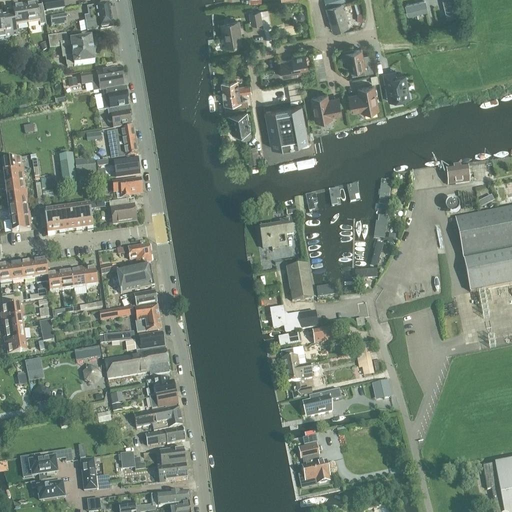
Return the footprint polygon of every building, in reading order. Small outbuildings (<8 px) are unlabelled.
[(62,0),(43,0),(46,11),(64,8),(62,0)] [(454,0),(444,0),(448,18),(458,15),(454,0)] [(426,1),(407,6),(409,15),(428,11),(426,1)] [(37,7),(36,3),(26,5),(30,25),(39,23),(39,26),(45,25),(43,12),(42,6),(37,7)] [(333,30),(348,26),(340,3),(326,8),(333,30)] [(16,27),(30,25),(26,5),(12,7),(13,11),(7,12),(12,37),(18,36),(16,27)] [(85,18),(88,32),(98,30),(97,29),(100,29),(100,30),(113,28),(109,7),(107,6),(87,9),(89,17),(85,18)] [(251,25),(262,23),(260,11),(249,13),(251,25)] [(2,13),(0,13),(0,38),(12,37),(7,12),(8,16),(2,17),(2,13)] [(67,25),(66,15),(50,18),(51,27),(67,25)] [(226,46),(241,43),(237,21),(221,24),(226,46)] [(74,66),(74,67),(95,64),(91,41),(71,44),(71,45),(68,45),(66,36),(49,39),(50,50),(61,48),(63,59),(66,59),(67,67),(74,66)] [(40,45),(43,52),(49,49),(46,43),(40,45)] [(353,49),(343,51),(344,56),(346,56),(349,70),(364,67),(365,73),(372,72),(369,55),(363,56),(361,49),(353,51),(353,49)] [(292,59),(280,62),(283,77),(301,74),(301,71),(308,70),(305,54),(291,56),(292,59)] [(82,84),(92,82),(98,81),(99,90),(123,86),(121,70),(97,74),(97,75),(91,76),(91,75),(81,76),(82,84)] [(384,74),(389,102),(409,98),(405,75),(393,78),(392,72),(384,74)] [(220,83),(222,94),(250,89),(249,85),(238,88),(236,77),(225,79),(226,82),(220,83)] [(355,97),(349,99),(351,112),(362,110),(363,113),(378,110),(374,86),(358,89),(359,94),(355,97)] [(101,92),(104,111),(107,110),(128,107),(127,107),(124,87),(107,90),(101,92)] [(251,92),(250,89),(222,94),(224,104),(225,110),(235,108),(249,105),(248,99),(243,100),(242,94),(251,92)] [(327,95),(311,98),(316,121),(331,118),(331,116),(341,114),(339,100),(332,102),(328,100),(327,95)] [(265,112),(268,130),(305,123),(301,105),(265,112)] [(129,114),(128,107),(107,110),(108,117),(106,119),(107,122),(109,123),(111,123),(113,130),(114,129),(114,130),(130,126),(128,114),(129,114)] [(246,114),(246,112),(225,116),(226,123),(230,123),(232,133),(233,133),(233,134),(238,134),(238,132),(240,132),(241,137),(244,139),(248,138),(251,135),(250,129),(249,129),(247,118),(249,118),(248,113),(246,114)] [(308,142),(305,123),(268,130),(271,148),(308,142)] [(33,124),(23,126),(25,134),(34,132),(33,124)] [(111,160),(137,155),(133,128),(107,133),(108,138),(111,160)] [(247,164),(259,162),(256,146),(245,148),(247,164)] [(76,186),(73,156),(61,158),(64,188),(76,186)] [(0,174),(4,174),(24,171),(24,168),(22,169),(21,159),(0,161),(0,174)] [(138,159),(113,162),(116,179),(117,179),(140,176),(138,159)] [(94,164),(90,160),(89,161),(75,162),(77,176),(91,175),(96,174),(94,164)] [(467,166),(446,169),(448,185),(469,182),(467,166)] [(24,173),(24,171),(4,174),(5,186),(24,183),(23,173),(24,173)] [(122,200),(130,199),(129,197),(143,195),(141,181),(113,184),(114,194),(116,194),(117,197),(121,196),(122,200)] [(381,182),(378,204),(388,205),(391,183),(381,182)] [(5,186),(7,197),(27,195),(27,192),(25,192),(24,183),(5,186)] [(346,187),(350,202),(359,200),(356,185),(346,187)] [(328,191),(331,206),(340,204),(337,189),(328,191)] [(305,196),(309,211),(318,209),(315,194),(305,196)] [(27,195),(7,197),(9,209),(27,207),(26,197),(28,197),(27,195)] [(477,203),(480,209),(494,202),(491,196),(477,203)] [(129,207),(128,200),(110,203),(113,226),(136,222),(133,206),(129,207)] [(459,208),(458,205),(456,202),(453,201),(450,201),(447,203),(445,206),(445,209),(447,212),(449,214),(452,214),(455,213),(458,211),(459,208)] [(93,229),(89,206),(66,209),(70,232),(93,229)] [(9,209),(10,221),(31,218),(30,216),(29,216),(27,207),(9,209)] [(287,216),(296,214),(295,207),(285,209),(287,216)] [(458,228),(469,286),(470,293),(511,284),(511,207),(450,220),(452,229),(458,228)] [(44,212),(44,216),(46,228),(47,236),(70,232),(66,209),(44,212)] [(377,216),(374,238),(384,239),(387,217),(377,216)] [(31,231),(29,221),(31,221),(31,218),(10,221),(12,233),(31,231)] [(285,237),(293,236),(290,220),(279,222),(280,226),(260,229),(263,249),(287,245),(285,237)] [(390,235),(388,244),(395,246),(397,237),(390,235)] [(373,242),(367,264),(377,267),(383,244),(373,242)] [(146,264),(152,263),(149,245),(128,249),(130,261),(136,260),(136,265),(146,264)] [(36,285),(48,283),(47,278),(48,278),(47,274),(45,259),(36,260),(35,258),(33,259),(36,279),(36,285)] [(30,259),(31,261),(21,262),(24,281),(36,279),(33,259),(30,259)] [(0,265),(0,284),(12,283),(9,262),(7,263),(7,264),(0,265)] [(12,262),(9,262),(12,283),(24,281),(21,262),(12,263),(12,262)] [(155,287),(150,265),(116,272),(117,276),(119,284),(121,294),(155,287)] [(287,269),(292,302),(313,299),(307,266),(287,269)] [(80,268),(80,269),(71,271),(74,290),(85,288),(83,267),(80,268)] [(85,267),(83,267),(85,288),(98,286),(95,267),(85,269),(85,267)] [(111,267),(100,269),(102,275),(113,273),(111,267)] [(376,270),(354,272),(355,280),(377,278),(376,270)] [(48,283),(50,293),(62,291),(59,271),(56,271),(57,273),(47,274),(48,278),(47,278),(48,283)] [(61,271),(59,271),(62,291),(74,290),(71,271),(61,272),(61,271)] [(334,285),(316,287),(317,297),(335,295),(334,285)] [(134,296),(136,306),(135,307),(135,310),(157,307),(156,304),(157,304),(154,293),(134,296)] [(3,305),(15,303),(14,299),(14,296),(2,298),(3,305)] [(1,318),(1,320),(22,317),(20,305),(1,308),(2,317),(1,318)] [(136,315),(137,324),(159,320),(157,307),(135,310),(135,307),(99,312),(100,320),(136,315)] [(284,315),(283,315),(282,308),(271,310),(274,328),(285,326),(286,332),(318,327),(316,312),(299,315),(300,325),(293,326),(291,316),(286,317),(286,316),(284,315)] [(58,319),(57,316),(65,314),(64,310),(52,312),(54,319),(58,319)] [(1,323),(3,322),(4,332),(23,329),(22,317),(1,320),(1,323)] [(136,334),(161,330),(159,320),(137,324),(135,324),(136,334)] [(41,332),(51,331),(49,321),(40,323),(41,332)] [(334,341),(332,328),(313,331),(315,344),(334,341)] [(4,341),(4,344),(25,341),(23,329),(4,332),(6,341),(4,341)] [(41,332),(43,342),(53,341),(51,331),(41,332)] [(298,332),(278,337),(281,347),(300,342),(298,332)] [(106,335),(100,336),(101,344),(107,343),(134,340),(133,333),(106,335)] [(163,334),(139,338),(141,352),(165,348),(163,334)] [(8,356),(27,353),(25,341),(4,344),(5,346),(6,346),(8,356)] [(75,349),(77,360),(102,357),(101,346),(75,349)] [(281,359),(283,368),(303,364),(302,360),(304,360),(302,348),(281,352),(282,359),(281,359)] [(166,351),(104,360),(108,380),(150,373),(150,376),(170,373),(166,351)] [(362,368),(364,376),(373,374),(369,354),(356,356),(358,369),(362,368)] [(27,361),(28,380),(43,379),(42,360),(27,361)] [(379,360),(373,361),(375,371),(381,370),(379,360)] [(91,383),(102,374),(94,363),(83,372),(91,383)] [(303,366),(303,364),(283,368),(286,384),(312,379),(309,365),(303,366)] [(27,385),(25,375),(17,377),(19,387),(27,385)] [(146,383),(147,389),(149,399),(156,398),(176,394),(174,382),(167,384),(166,379),(146,383)] [(386,382),(378,384),(382,400),(390,398),(386,382)] [(293,400),(312,396),(310,389),(300,390),(299,385),(291,387),(293,400)] [(40,386),(33,394),(38,403),(48,401),(50,390),(40,386)] [(308,401),(307,401),(310,417),(331,412),(329,401),(340,399),(338,391),(309,397),(309,399),(308,400),(308,401)] [(117,394),(110,395),(112,406),(114,406),(119,405),(121,404),(119,393),(117,394)] [(176,394),(156,398),(149,399),(152,410),(158,409),(165,408),(165,410),(179,407),(178,405),(176,394)] [(167,430),(182,427),(179,407),(165,410),(133,417),(135,429),(152,426),(153,432),(167,430)] [(97,415),(99,424),(111,422),(109,413),(97,415)] [(167,445),(185,442),(183,429),(145,436),(147,447),(166,444),(167,445)] [(315,436),(302,439),(304,446),(317,443),(315,436)] [(316,446),(299,449),(301,459),(303,459),(304,467),(302,467),(305,480),(305,482),(311,480),(316,479),(317,480),(317,484),(329,482),(329,480),(328,477),(329,476),(326,462),(316,464),(315,456),(318,455),(316,446)] [(184,450),(160,453),(162,468),(185,465),(184,461),(185,461),(184,450)] [(32,472),(33,477),(47,475),(47,476),(55,475),(54,473),(56,473),(54,460),(49,461),(48,454),(30,457),(31,463),(30,463),(31,472),(32,472)] [(133,454),(121,455),(122,465),(134,463),(134,460),(133,454)] [(93,459),(80,460),(82,471),(95,469),(93,459)] [(140,459),(134,460),(134,463),(135,468),(135,471),(145,470),(144,464),(141,465),(140,459)] [(511,511),(511,461),(483,467),(487,491),(491,490),(495,511),(511,511)] [(162,468),(158,468),(159,484),(187,480),(186,470),(185,470),(185,465),(162,468)] [(95,469),(82,471),(83,483),(96,481),(95,469)] [(39,497),(40,502),(64,498),(62,485),(56,486),(55,480),(55,479),(49,480),(41,482),(42,488),(37,489),(38,497),(39,497)] [(96,481),(83,483),(84,491),(97,490),(96,481)] [(157,495),(158,508),(189,504),(188,493),(157,495)] [(94,511),(100,511),(99,499),(87,501),(88,511),(94,511)] [(118,511),(135,511),(135,508),(135,503),(117,505),(118,511)]
